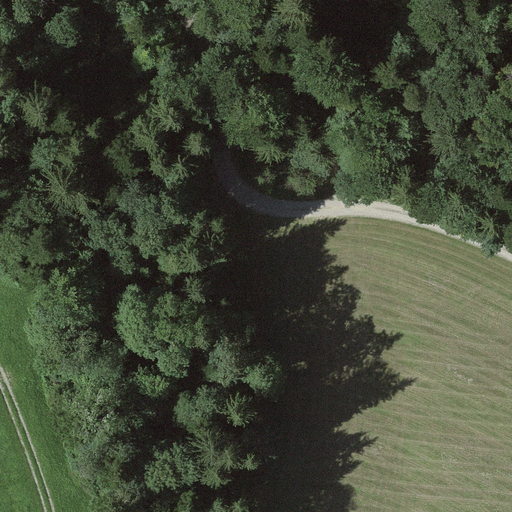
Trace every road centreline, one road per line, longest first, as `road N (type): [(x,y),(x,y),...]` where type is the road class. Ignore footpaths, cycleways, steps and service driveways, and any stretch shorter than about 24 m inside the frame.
road 1 (track): [(511,253),(401,210),(256,204),(229,180),(205,50),(173,0)]
road 2 (track): [(49,511),(0,375)]
